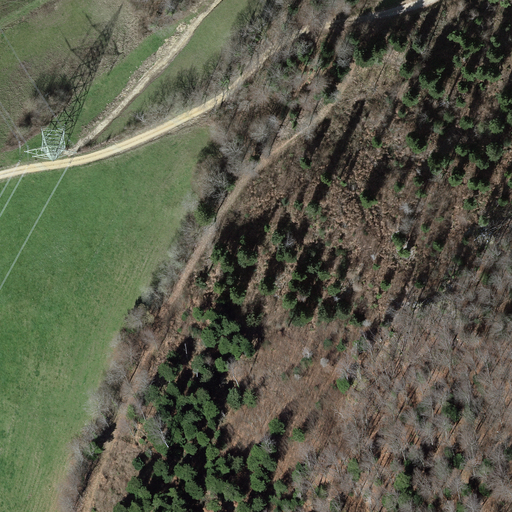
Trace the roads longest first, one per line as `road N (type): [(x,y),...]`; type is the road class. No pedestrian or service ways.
road 1 (track): [(383,13),(326,111),(246,180),(182,279),(85,511)]
road 2 (track): [(425,0),(302,30),(224,95),(157,131),(0,175)]
road 3 (track): [(59,163),(214,0)]
